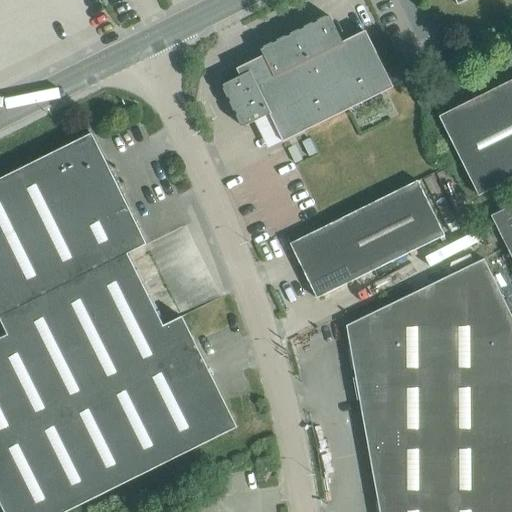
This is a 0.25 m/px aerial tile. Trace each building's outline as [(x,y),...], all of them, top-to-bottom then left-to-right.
[(270,114),(283,141),(392,87),(365,32),(342,43),(329,16),(260,50),(265,59),(240,71),(243,75),(222,85),(243,127),(270,114)] [(511,81),(440,117),(479,196),(511,179),(511,81)] [(128,254),(146,245),(92,134),(0,179),(0,320),(7,335),(0,338),(0,504),(3,511),(67,511),(237,427),(182,316),(163,326),(128,254)] [(317,299),(445,236),(418,181),(290,244),(317,299)] [(511,259),(511,204),(490,216),(511,259)] [(379,511),(511,511),(511,316),(484,259),(346,326),(379,511)]
